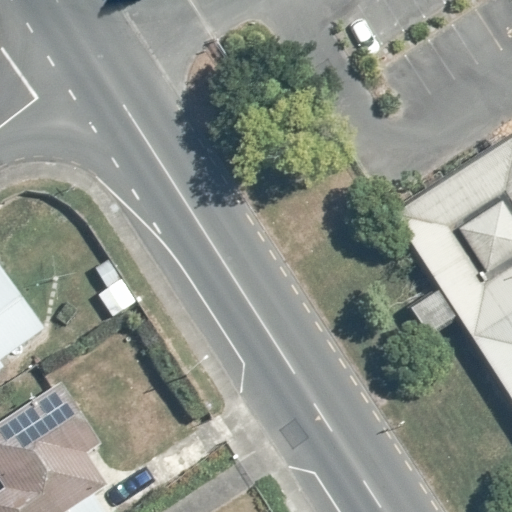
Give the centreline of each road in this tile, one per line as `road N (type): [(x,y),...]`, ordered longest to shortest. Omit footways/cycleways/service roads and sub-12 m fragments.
road 1 (residential): [(94,61),(384,511)]
road 2 (unknown): [(263,0),(294,49),(372,114),(431,128),(511,82)]
